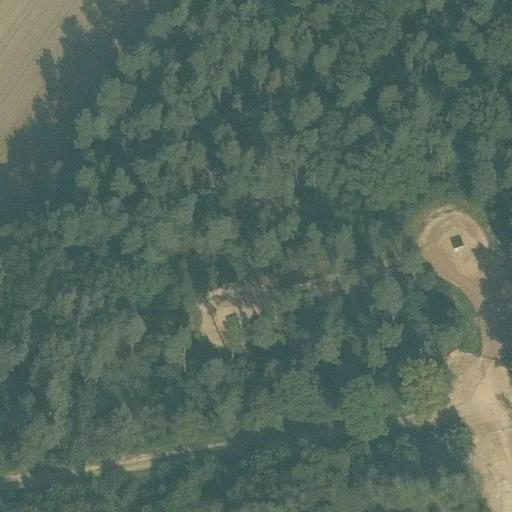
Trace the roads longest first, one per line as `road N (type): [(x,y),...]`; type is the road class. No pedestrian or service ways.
road 1 (track): [(0,489),(511,406)]
road 2 (track): [(494,409),(501,318),(461,252),(247,314)]
